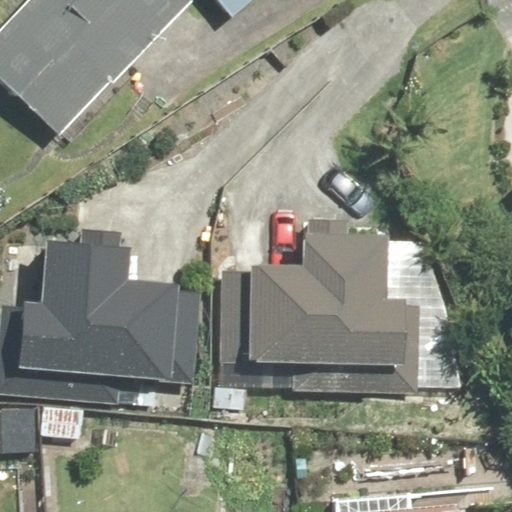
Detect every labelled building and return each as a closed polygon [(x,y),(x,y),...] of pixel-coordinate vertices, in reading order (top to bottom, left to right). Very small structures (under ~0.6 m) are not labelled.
[(163,0),(23,0),(0,25),(0,93),(48,138),(171,8),(163,0)] [(203,0),(225,25),(255,0),(203,0)] [(29,309),(0,307),(0,398),(155,411),(157,388),(187,390),(194,298),(167,296),(168,290),(115,286),(117,255),(112,255),(113,237),(75,234),(74,252),(34,249),(29,309)] [(290,242),(289,275),(216,274),(215,371),(288,373),(287,398),(413,400),(414,307),(372,306),(374,243),(290,242)] [(511,298),(501,304),(511,325),(511,298)] [(83,413),(28,410),(27,447),(82,450),(83,413)]
